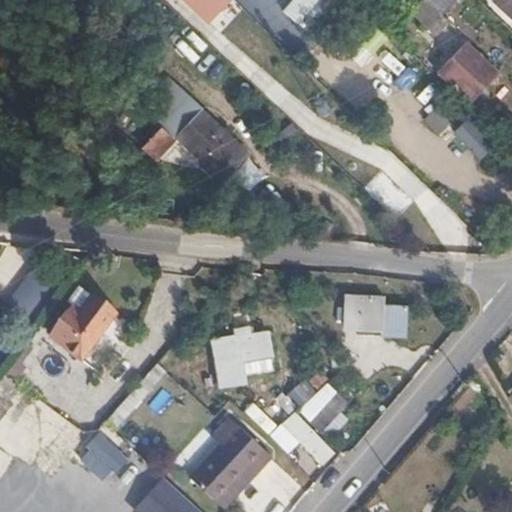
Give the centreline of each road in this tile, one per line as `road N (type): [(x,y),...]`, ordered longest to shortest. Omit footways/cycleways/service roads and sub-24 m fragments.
road 1 (residential): [(0,221),(465,270),(511,283)]
road 2 (unknown): [(257,0),(434,170),(511,177)]
road 3 (unclassified): [(511,297),(328,511)]
